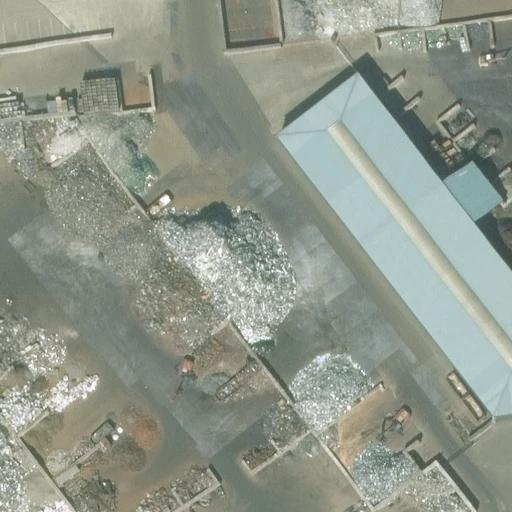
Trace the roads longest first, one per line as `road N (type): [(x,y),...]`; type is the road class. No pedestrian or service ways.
road 1 (unknown): [(227,120),(361,51),(434,67),(511,118)]
road 2 (unknown): [(253,502),(149,370),(51,266)]
